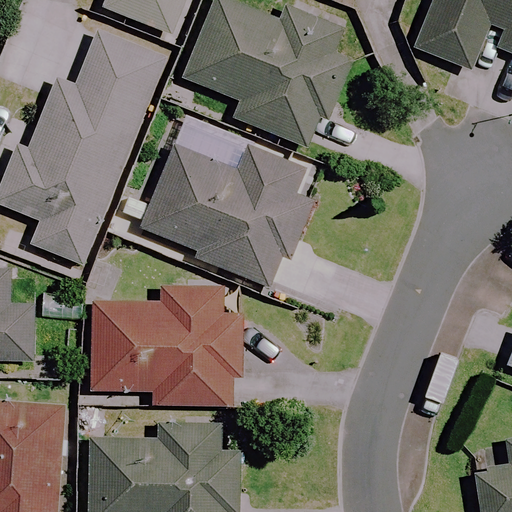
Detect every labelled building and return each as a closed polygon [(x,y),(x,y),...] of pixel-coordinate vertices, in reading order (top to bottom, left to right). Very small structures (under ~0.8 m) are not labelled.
[(183,0),(102,0),(98,11),(169,38),(183,0)] [(278,24),(218,0),(213,0),(180,81),(241,106),(235,121),(312,152),(358,39),(285,9),(278,24)] [(511,0),(430,0),(409,52),(469,76),(488,29),(501,34),(494,52),(511,59),(511,0)] [(162,61),(92,33),(70,89),(52,82),(1,209),(40,225),(31,249),(79,268),(162,61)] [(289,266),(315,204),(296,196),(306,171),(253,149),(241,177),(163,144),(129,226),(197,255),(194,261),(268,292),(280,262),(289,266)] [(0,276),(0,364),(31,366),(34,277),(9,276),(0,276)] [(164,288),(162,308),(89,304),(84,392),(150,396),(149,406),(230,411),(235,321),(220,320),(222,291),(164,288)] [(511,346),(502,369),(511,373),(511,346)] [(52,511),(60,411),(0,406),(0,511),(52,511)] [(232,511),(235,429),(155,426),(155,438),(87,436),(85,511),(232,511)] [(511,511),(511,444),(509,445),(511,458),(467,465),(474,511),(511,511)]
